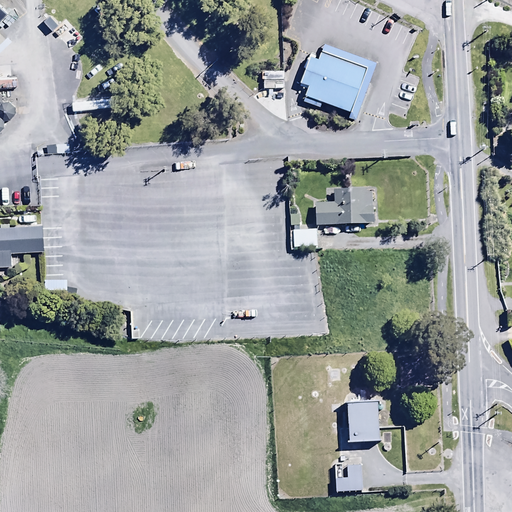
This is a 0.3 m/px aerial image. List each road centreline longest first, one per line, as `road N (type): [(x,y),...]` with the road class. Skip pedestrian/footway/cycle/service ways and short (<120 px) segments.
road 1 (secondary): [(470,379),(453,0)]
road 2 (secondary): [(474,511),(470,379)]
